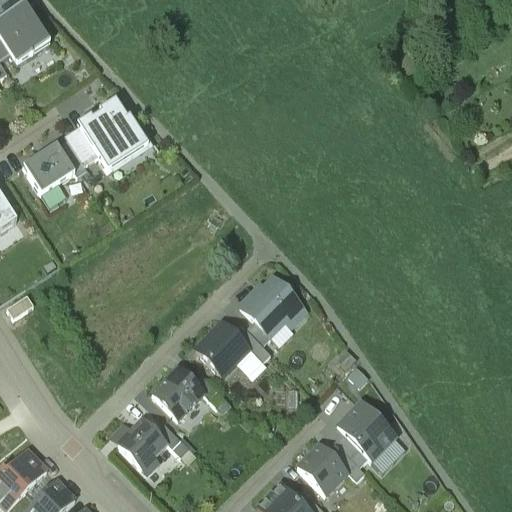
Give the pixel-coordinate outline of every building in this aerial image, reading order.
[(0,24),(0,49),(8,62),(15,73),(49,51),(22,10),(0,24)] [(0,67),(8,62),(0,49),(0,67)] [(75,130),(77,133),(96,163),(106,177),(146,151),(127,122),(125,124),(113,105),(97,116),(99,119),(90,124),(88,121),(75,130)] [(82,172),(96,163),(77,133),(63,142),(66,146),(82,172)] [(85,176),(82,172),(66,146),(56,152),(73,179),(75,183),(85,176)] [(55,151),(21,172),(40,201),(73,179),(56,152),(55,151)] [(0,204),(0,236),(15,227),(0,204)] [(297,312),(297,311),(271,285),(252,304),(249,301),(238,311),(253,325),(268,341),(284,325),(290,331),(303,318),(297,312)] [(32,311),(25,301),(5,314),(12,324),(32,311)] [(270,342),(268,341),(253,325),(244,334),(261,351),(270,342)] [(220,380),(247,354),(236,342),(221,328),(194,355),(220,380)] [(236,342),(247,354),(261,368),(269,359),(261,351),(244,334),(236,342)] [(176,425),(202,399),(190,387),(176,373),(150,399),(176,425)] [(190,387),(202,399),(216,412),(224,404),(198,379),(190,387)] [(370,465),(395,441),(360,406),(335,431),(341,437),(367,463),(370,465)] [(152,460),(165,447),(154,436),(142,424),(116,449),(140,473),(140,472),(146,478),(158,466),(152,460)] [(154,436),(165,447),(179,461),(188,453),(162,428),(154,436)] [(358,471),(367,463),(341,437),(333,446),(338,451),(358,471)] [(324,499),(346,476),(330,460),(319,449),(296,471),(324,499)] [(330,460),(346,476),(355,485),(364,477),(358,471),(338,451),(330,460)] [(0,508),(3,511),(8,511),(24,496),(45,475),(25,454),(4,475),(1,472),(0,473),(0,508)] [(25,511),(64,511),(74,503),(54,484),(33,505),(25,511)] [(302,511),(295,504),(279,488),(256,511),(257,511),(302,511)] [(24,496),(8,511),(25,511),(33,505),(24,496)] [(295,504),(302,511),(319,511),(304,496),(295,504)]
